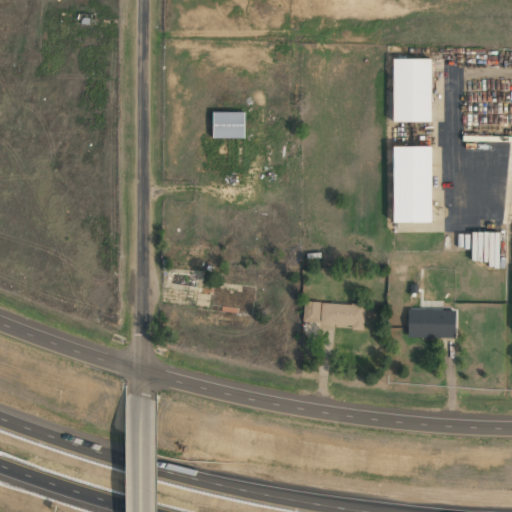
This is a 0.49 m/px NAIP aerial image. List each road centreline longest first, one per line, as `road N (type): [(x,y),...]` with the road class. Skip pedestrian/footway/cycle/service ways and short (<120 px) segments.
road 1 (trunk): [(511,427),(343,414),(214,391),(0,322)]
road 2 (tertiary): [(141,370),(142,0)]
road 3 (motorway): [(320,511),(75,455),(0,426)]
road 4 (motorway): [(0,464),(144,511)]
